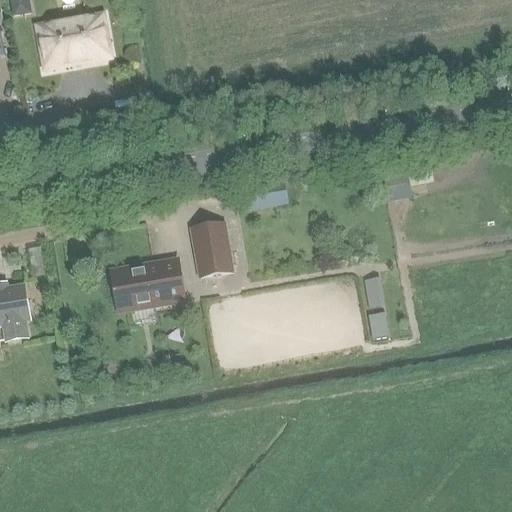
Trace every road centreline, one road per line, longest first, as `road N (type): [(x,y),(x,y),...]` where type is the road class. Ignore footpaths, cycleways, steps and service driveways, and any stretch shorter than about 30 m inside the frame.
road 1 (tertiary): [(0,197),(511,109)]
road 2 (unclassified): [(0,241),(228,201)]
